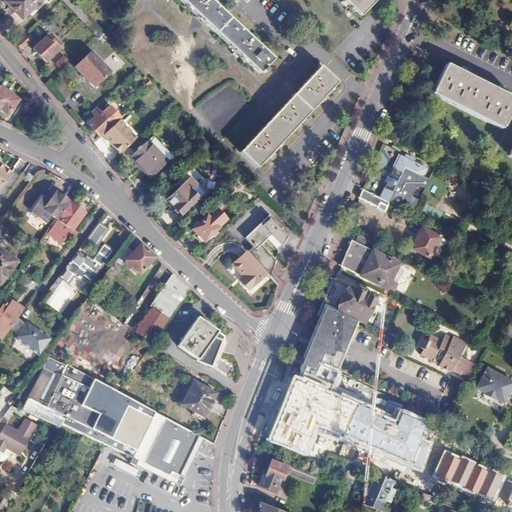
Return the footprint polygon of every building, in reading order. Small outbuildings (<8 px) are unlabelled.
[(46,3),(49,0),(6,0),(12,7),(10,9),(20,19),(27,12),(30,14),(44,1),(46,3)] [(101,31),(70,0),(60,0),(95,37),(101,31)] [(262,68),(270,59),(242,32),(206,0),(177,0),(256,74),(259,71),(260,72),(263,70),(262,68)] [(344,0),(360,14),(372,0),(344,0)] [(59,48),(52,41),(43,32),(28,46),(43,63),(59,48)] [(22,35),(14,43),(19,49),(27,40),(22,35)] [(55,39),(52,41),(59,48),(61,46),(55,39)] [(89,52),(73,68),(93,88),(109,73),(89,52)] [(59,70),(68,61),(62,55),(53,65),(59,70)] [(511,102),(511,100),(444,66),(430,93),(500,128),(511,102)] [(239,153),(255,168),(266,157),(267,158),(271,154),(270,153),(293,128),(294,130),(298,126),(296,125),(319,100),(320,101),(325,96),(324,95),(335,83),(319,67),(239,153)] [(17,101),(0,88),(0,111),(6,116),(17,101)] [(98,139),(100,138),(109,129),(112,126),(94,108),(91,112),(94,115),(85,125),(98,139)] [(100,138),(118,156),(127,147),(109,129),(100,138)] [(146,143),(165,162),(169,157),(152,139),(146,143)] [(165,163),(165,162),(146,143),(129,159),(149,179),(165,163)] [(400,155),(394,167),(396,169),(402,156),(400,155)] [(381,200),(413,216),(429,179),(423,176),(421,175),(424,168),(413,162),(403,157),(402,156),(396,169),(394,167),(390,174),(393,175),(390,182),(387,181),(384,188),(386,189),(381,200)] [(0,186),(10,174),(0,166),(0,186)] [(181,215),(205,193),(190,177),(167,200),(181,215)] [(379,198),(362,190),(359,199),(376,208),(376,209),(384,213),(388,204),(379,198)] [(67,203),(69,200),(67,198),(59,192),(57,195),(67,203)] [(55,220),(67,203),(57,195),(54,193),(48,202),(42,198),(31,214),(32,214),(44,223),(50,216),(55,220)] [(445,194),(437,208),(461,220),(468,207),(445,194)] [(82,214),(67,203),(55,220),(45,233),(59,244),(65,236),(68,238),(73,232),(70,230),(82,214)] [(228,218),(217,208),(193,232),(203,242),(228,218)] [(44,223),(32,214),(31,216),(43,225),(44,223)] [(253,245),(246,252),(263,270),(266,267),(268,266),(271,266),(273,260),(260,245),(270,236),(281,247),(285,240),(279,234),(281,231),(276,225),(273,228),(267,222),(248,239),(253,245)] [(103,231),(105,229),(100,224),(98,227),(97,226),(87,239),(88,240),(86,243),(92,247),(94,244),(95,245),(105,232),(103,231)] [(443,237),(423,227),(412,250),(432,260),(443,237)] [(128,235),(121,229),(116,235),(123,241),(128,235)] [(379,245),(361,237),(358,243),(354,241),(342,267),(389,291),(401,265),(375,252),(379,245)] [(153,257),(139,245),(132,253),(124,262),(137,275),(153,257)] [(76,256),(74,255),(70,262),(71,262),(70,264),(69,263),(65,269),(66,270),(64,272),(63,270),(55,282),(59,285),(62,282),(67,285),(72,278),(78,283),(81,279),(89,284),(111,253),(103,246),(96,255),(95,254),(90,260),(91,261),(91,262),(78,253),(76,256)] [(125,247),(114,262),(120,267),(124,262),(132,253),(125,247)] [(246,252),(245,251),(231,263),(243,277),(240,280),(248,289),(266,273),(263,270),(246,252)] [(4,279),(11,271),(6,267),(11,259),(2,252),(1,254),(0,253),(0,281),(3,278),(4,279)] [(401,265),(389,291),(395,294),(407,268),(401,265)] [(189,290),(172,274),(157,295),(158,296),(176,309),(189,290)] [(335,281),(314,330),(349,345),(359,322),(364,324),(376,297),(360,289),(358,293),(335,281)] [(511,300),(498,293),(495,300),(511,308),(511,300)] [(176,309),(158,296),(133,332),(151,345),(176,309)] [(399,303),(392,299),(389,305),(396,309),(399,303)] [(0,307),(0,339),(6,331),(15,319),(21,310),(5,300),(0,307)] [(428,308),(424,316),(437,322),(441,315),(428,308)] [(219,340),(221,335),(197,317),(176,345),(195,359),(194,362),(211,368),(222,341),(219,340)] [(15,319),(6,331),(14,337),(13,339),(37,357),(49,340),(25,323),(23,324),(15,319)] [(314,330),(309,341),(344,356),(349,345),(314,330)] [(469,380),(476,365),(458,357),(464,343),(452,337),(445,349),(437,345),(439,342),(427,336),(424,342),(420,341),(417,348),(421,350),(418,356),(438,366),(438,368),(450,374),(451,371),(469,380)] [(309,341),(301,360),(336,375),(344,356),(309,341)] [(46,355),(38,367),(58,378),(43,406),(61,415),(59,419),(63,421),(60,425),(81,435),(103,446),(128,458),(148,467),(165,475),(168,470),(179,449),(189,431),(117,393),(46,355)] [(336,375),(301,360),(296,372),(301,374),(331,387),(336,375)] [(481,391),(491,371),(485,368),(475,389),(481,391)] [(502,376),(491,371),(481,391),(483,393),(483,394),(492,398),(496,388),(502,376)] [(293,382),(269,444),(306,457),(318,424),(411,462),(430,420),(401,408),(399,414),(331,387),(301,374),(296,372),(293,382)] [(511,384),(511,381),(502,376),(496,388),(492,398),(494,399),(495,398),(503,402),(511,384)] [(212,401),(216,395),(193,382),(180,405),(202,418),(207,410),(209,411),(214,403),(212,401)] [(1,417),(0,419),(0,452),(1,453),(5,447),(18,455),(32,434),(20,427),(17,432),(5,424),(7,420),(1,417)] [(196,435),(189,431),(179,449),(168,470),(176,474),(196,435)] [(504,475),(446,451),(435,478),(494,501),(504,475)] [(320,476),(277,457),(274,463),(272,463),(266,477),(263,475),(259,485),(272,491),(277,481),(284,484),(290,471),(294,472),(292,476),(315,486),(320,476)] [(147,470),(148,467),(128,458),(126,460),(147,470)] [(164,478),(165,475),(148,467),(147,470),(164,478)] [(394,483),(375,475),(372,483),(367,481),(364,486),(369,488),(366,496),(365,495),(361,503),(381,511),(381,509),(380,509),(389,485),(392,487),(394,483)] [(282,511),(258,502),(259,511),(282,511)] [(380,511),(381,511),(361,503),(361,505),(374,511),(373,511),(380,511)]
